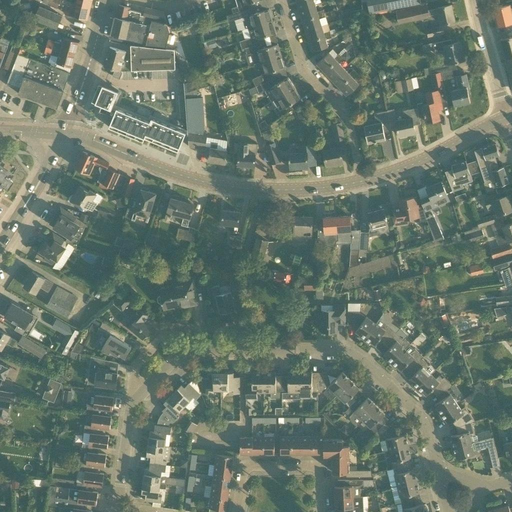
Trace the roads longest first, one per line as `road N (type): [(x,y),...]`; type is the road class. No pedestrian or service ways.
road 1 (tertiary): [(61,134),(216,185),(302,189),(361,181)]
road 2 (residential): [(241,351),(355,354),(423,423),(435,468)]
road 3 (residential): [(361,181),(348,118),(302,69),(281,0)]
road 4 (residential): [(130,403),(133,366),(174,328),(241,328),(241,351)]
road 5 (residential): [(323,511),(321,466),(244,466),(237,511)]
road 6 (tertiary): [(361,181),(504,117)]
road 7 (residential): [(61,134),(104,0)]
road 8 (residential): [(130,403),(175,357),(241,351)]
road 9 (tertiary): [(0,243),(61,134)]
road 10 (residential): [(504,117),(473,0)]
